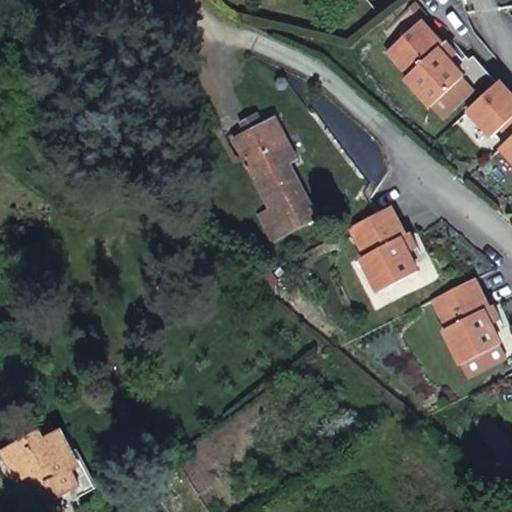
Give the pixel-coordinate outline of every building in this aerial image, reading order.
[(72,9),(81,2),(80,0),(72,0),(67,3),(72,9)] [(94,0),(93,27),(113,27),(113,0),(94,0)] [(421,21),(388,52),(409,75),(406,78),(431,107),(473,70),(446,41),(443,44),(421,21)] [(511,93),(499,79),(467,108),(492,135),(502,126),(511,137),(511,136),(511,93)] [(282,167),(297,160),(276,121),(262,128),(257,117),(241,124),(247,135),(235,141),(273,211),(261,217),(274,241),(311,222),(282,167)] [(511,136),(511,137),(502,146),(511,156),(511,136)] [(407,237),(392,208),(375,216),(352,228),(366,256),(362,258),(380,293),(420,273),(403,239),(407,237)] [(492,309),(476,279),(435,300),(450,329),(446,331),(464,366),(504,345),(487,311),(492,309)] [(67,456),(75,451),(64,429),(46,439),(41,431),(2,452),(17,482),(33,474),(47,501),(63,493),(64,496),(83,486),(67,456)] [(83,486),(91,481),(75,451),(67,456),(83,486)]
